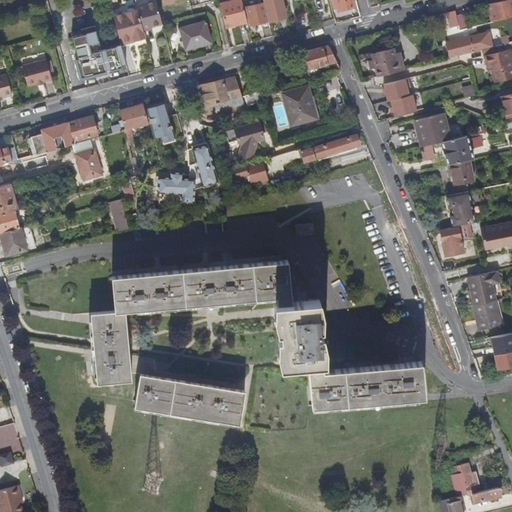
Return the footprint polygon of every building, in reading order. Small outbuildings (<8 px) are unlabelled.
[(155,0),(136,6),(137,11),(143,31),(152,29),(151,27),(162,23),(155,0)] [(161,0),(166,14),(173,12),(173,10),(184,6),(182,0),(161,0)] [(225,28),(247,22),(241,0),(236,0),(220,4),(221,8),(225,28)] [(268,22),(286,17),(282,0),(263,0),(264,3),(268,22)] [(331,0),(333,5),(336,4),(338,12),(355,8),(353,0),(331,0)] [(492,22),(511,16),(511,0),(506,0),(489,5),(492,22)] [(269,24),(268,22),(264,3),(246,7),(251,25),(261,23),(262,30),(270,28),(269,24)] [(145,39),(143,31),(137,11),(113,16),(119,39),(120,42),(133,39),(134,42),(145,39)] [(460,30),(468,28),(464,13),(456,16),(460,30)] [(211,43),(205,22),(180,29),(186,50),(211,43)] [(448,55),(449,58),(455,56),(454,53),(471,48),(472,51),(481,48),(478,35),(446,44),(449,55),(448,55)] [(488,48),(508,43),(506,37),(486,42),(488,48)] [(104,54),(122,49),(120,45),(120,42),(119,39),(101,44),(104,54)] [(310,70),(317,69),(338,62),(330,46),(305,53),(310,70)] [(394,47),(376,52),(378,59),(373,60),(368,61),(370,69),(375,68),(377,77),(404,70),(401,58),(396,59),(394,47)] [(126,67),(122,49),(104,54),(75,62),(80,80),(126,67)] [(492,71),(511,65),(511,61),(509,50),(485,56),(489,70),(492,69),(492,71)] [(51,80),(50,77),(46,63),(46,61),(22,67),(27,87),(51,80)] [(511,65),(492,71),(495,82),(511,77),(511,65)] [(237,79),(239,85),(244,84),(238,67),(234,68),(237,79)] [(312,78),(319,76),(317,69),(310,70),(312,78)] [(0,99),(1,99),(11,96),(5,76),(0,77),(0,99)] [(412,95),(408,78),(384,84),(388,101),(391,100),(412,95)] [(210,107),(228,102),(226,93),(241,89),(239,85),(237,79),(223,83),(223,82),(207,86),(208,88),(199,91),(204,109),(210,107)] [(464,96),(474,94),(471,84),(461,87),(464,96)] [(308,87),(282,94),(292,126),(317,119),(308,87)] [(228,102),(243,98),(241,89),(226,93),(228,102)] [(511,94),(502,98),(507,118),(511,116),(511,94)] [(412,95),(391,100),(396,117),(417,111),(412,95)] [(244,103),(243,98),(228,102),(210,107),(212,115),(230,110),(230,107),(244,103)] [(146,109),(150,123),(175,116),(170,99),(164,100),(165,104),(146,109)] [(120,110),(125,130),(130,129),(129,124),(133,124),(134,128),(149,124),(143,104),(120,110)] [(206,117),(212,115),(210,107),(204,109),(206,117)] [(442,142),(450,140),(443,113),(414,121),(420,142),(423,141),(424,147),(442,142)] [(68,123),(72,136),(79,133),(81,140),(98,136),(93,116),(76,120),(76,121),(68,123)] [(74,145),(72,136),(68,123),(42,131),(43,135),(29,139),(34,156),(58,149),(55,139),(62,137),(62,140),(61,141),(63,148),(73,145),(74,145)] [(226,132),(229,143),(239,141),(243,146),(239,158),(245,159),(253,157),(258,142),(265,140),(260,123),(226,132)] [(480,135),(479,132),(450,140),(442,142),(444,149),(443,149),(446,157),(447,157),(449,165),(451,165),(470,160),(475,159),(469,139),(480,135)] [(357,136),(322,146),(312,149),(311,146),(277,156),(278,163),(306,154),(308,161),(360,145),(357,136)] [(58,149),(63,148),(61,141),(62,140),(62,137),(55,139),(58,149)] [(76,155),(93,150),(90,140),(74,145),(73,145),(76,155)] [(208,145),(194,150),(198,164),(192,166),(195,179),(189,181),(186,170),(174,172),(148,179),(153,190),(158,202),(172,198),(171,196),(182,191),(181,199),(193,203),(194,188),(218,182),(208,145)] [(0,165),(12,162),(9,147),(0,149),(0,165)] [(93,150),(76,155),(84,180),(102,175),(94,150),(93,150)] [(166,159),(168,166),(177,163),(175,156),(166,159)] [(277,156),(268,159),(272,172),(281,170),(278,163),(277,156)] [(470,160),(451,165),(455,185),(475,181),(470,160)] [(262,161),(235,169),(237,178),(249,175),(251,184),(258,182),(259,185),(264,184),(263,181),(266,180),(268,180),(262,161)] [(124,191),(132,189),(129,179),(121,181),(124,191)] [(77,193),(73,182),(64,185),(65,192),(64,193),(65,197),(77,193)] [(0,214),(15,211),(18,210),(10,184),(0,186),(0,214)] [(125,193),(126,198),(134,196),(132,189),(124,191),(125,193)] [(102,205),(114,202),(121,200),(126,198),(125,193),(119,195),(119,196),(111,198),(111,197),(106,199),(103,191),(98,192),(102,205)] [(451,215),(453,228),(469,224),(473,223),(475,223),(468,192),(447,196),(449,209),(452,208),(453,214),(451,215)] [(58,199),(32,206),(34,213),(60,206),(58,199)] [(129,228),(121,200),(114,202),(122,230),(129,228)] [(0,233),(19,228),(15,211),(0,214),(0,233)] [(480,228),(485,249),(511,244),(511,223),(511,222),(480,228)] [(312,224),(297,225),(297,234),(312,233),(312,224)] [(453,228),(440,230),(446,256),(464,252),(461,240),(472,238),(469,224),(453,228)] [(22,227),(19,228),(0,233),(7,257),(28,250),(25,241),(34,238),(30,226),(22,229),(22,227)] [(25,241),(28,250),(37,248),(34,238),(25,241)] [(112,276),(115,310),(125,309),(273,297),(277,296),(278,303),(293,302),(288,260),(281,261),(112,276)] [(474,306),(496,301),(492,285),(499,283),(496,272),(467,278),(474,306)] [(321,299),(293,302),(278,303),(276,304),(275,318),(278,332),(281,332),(282,337),(279,338),(278,353),(281,367),(308,364),(323,362),(326,362),(327,357),(328,346),(325,332),(321,333),(321,326),(324,326),(324,311),(321,299)] [(474,306),(477,321),(479,320),(482,330),(501,325),(496,301),(474,306)] [(126,317),(125,309),(115,310),(91,312),(91,317),(93,342),(97,383),(132,379),(131,372),(129,354),(129,348),(128,341),(126,317)] [(494,354),(511,350),(511,332),(491,337),(494,354)] [(511,368),(511,350),(494,354),(497,371),(511,368)] [(323,362),(308,364),(312,407),(418,396),(424,396),(421,361),(324,370),(323,362)] [(140,374),(136,401),(135,406),(240,424),(245,390),(157,376),(140,374)] [(2,463),(12,460),(11,453),(0,456),(2,463)] [(467,494),(475,492),(473,484),(479,482),(476,471),(470,472),(468,462),(457,465),(459,473),(451,475),(454,483),(458,496),(467,494)] [(0,511),(21,511),(16,487),(0,491),(0,511)] [(475,492),(467,494),(469,503),(501,496),(498,487),(475,492)] [(440,511),(461,511),(459,501),(449,503),(451,511),(449,511),(448,511),(446,499),(437,501),(440,511)]
